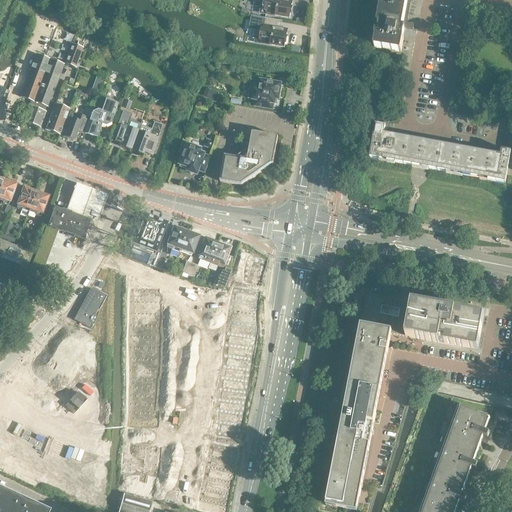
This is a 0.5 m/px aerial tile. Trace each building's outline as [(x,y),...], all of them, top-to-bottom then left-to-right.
[(268,0),(266,14),(289,19),(293,0),(291,0),(268,0)] [(381,0),(377,25),(379,25),(378,33),(376,32),(375,37),(376,37),(374,48),(401,52),(403,37),(402,37),(404,29),(405,30),(406,28),(409,29),(409,30),(410,30),(411,23),(410,24),(406,24),(410,0),(381,0)] [(261,44),(284,48),(288,30),(276,28),(277,20),(252,16),(250,26),(263,28),(261,44)] [(83,48),(71,44),(64,64),(76,68),(83,48)] [(32,102),(29,107),(44,113),(46,107),(48,108),(63,65),(36,55),(20,97),(32,102)] [(256,100),(255,106),(272,110),(274,103),(275,98),(278,99),(280,85),(261,81),(261,82),(257,81),(256,90),(255,90),(253,100),(256,100)] [(92,112),(89,121),(84,134),(92,136),(97,138),(101,125),(105,126),(111,124),(118,104),(105,99),(101,111),(97,110),(92,112)] [(124,100),(122,108),(129,110),(132,102),(124,100)] [(47,125),(45,130),(53,133),(57,135),(59,135),(67,114),(69,110),(55,105),(51,114),(51,113),(51,114),(50,118),(49,118),(50,118),(48,123),(47,123),(47,125)] [(46,113),(44,113),(29,107),(23,122),(40,128),(43,121),(46,113)] [(131,150),(138,132),(127,128),(131,114),(123,111),(115,133),(112,141),(120,144),(119,146),(131,150)] [(84,131),(87,120),(88,119),(78,116),(76,121),(68,118),(61,136),(74,141),(77,133),(82,135),(84,131)] [(154,123),(151,130),(140,126),(138,132),(131,150),(143,155),(145,148),(148,149),(153,151),(152,153),(153,153),(155,147),(162,125),(154,123)] [(505,183),(509,164),(509,159),(511,152),(501,150),(500,156),(384,134),(384,133),(384,132),(385,127),(376,125),(375,131),(370,158),(412,166),(429,169),(504,183),(505,183)] [(268,164),(271,164),(273,165),(278,137),(252,132),(250,148),(236,158),(225,156),(220,182),(236,185),(242,186),(247,183),(261,173),(259,170),(262,168),(263,170),(264,170),(265,170),(266,170),(266,169),(267,169),(267,168),(266,168),(266,167),(265,166),(268,164)] [(200,150),(187,145),(180,164),(179,167),(189,170),(188,171),(197,174),(198,171),(204,173),(210,157),(204,155),(205,152),(200,150)] [(4,180),(0,190),(0,199),(3,201),(3,204),(8,206),(15,186),(11,184),(12,183),(4,180)] [(107,196),(75,184),(64,211),(97,223),(107,196)] [(15,199),(12,208),(16,209),(21,211),(21,210),(28,213),(28,212),(36,192),(28,189),(27,190),(23,189),(19,201),(15,199)] [(44,195),(36,192),(34,198),(29,211),(28,212),(29,212),(29,211),(36,213),(35,216),(40,218),(47,198),(44,196),(44,195)] [(50,207),(43,226),(60,232),(60,231),(68,234),(68,235),(68,236),(73,238),(73,236),(83,240),(90,221),(50,207)] [(134,244),(132,249),(150,255),(152,251),(152,250),(154,251),(155,252),(155,251),(159,243),(166,223),(165,223),(164,221),(162,220),(160,221),(159,220),(158,219),(156,219),(152,217),(151,218),(144,215),(134,244)] [(7,223),(1,238),(13,242),(15,238),(7,235),(11,224),(7,223)] [(179,250),(186,232),(180,229),(178,230),(174,228),(167,246),(167,245),(166,248),(178,253),(179,250)] [(32,231),(26,250),(33,253),(40,234),(38,233),(38,234),(33,232),(32,231)] [(192,234),(186,232),(179,250),(185,252),(184,254),(190,257),(198,237),(193,236),(192,234)] [(0,280),(20,288),(33,253),(26,250),(13,245),(1,241),(0,240),(0,280)] [(210,261),(217,243),(211,241),(210,241),(205,240),(198,259),(202,261),(203,259),(210,261)] [(124,242),(119,255),(123,256),(147,265),(147,264),(150,255),(131,249),(132,245),(124,242)] [(217,243),(210,261),(210,264),(222,268),(229,249),(225,247),(223,246),(217,243)] [(150,255),(147,264),(155,267),(160,253),(155,251),(155,252),(154,251),(152,250),(152,251),(150,255)] [(160,253),(155,267),(160,269),(166,255),(160,253)] [(249,258),(244,280),(258,283),(261,270),(263,271),(265,263),(263,263),(263,262),(258,260),(250,256),(249,258)] [(188,275),(192,265),(187,263),(183,273),(188,275)] [(197,267),(192,265),(188,275),(193,277),(197,267)] [(214,285),(213,286),(215,287),(219,289),(227,291),(230,271),(225,269),(224,271),(223,272),(222,272),(221,271),(219,270),(214,285)] [(132,296),(132,302),(153,303),(153,291),(145,291),(146,288),(140,288),(139,291),(132,290),(132,291),(132,296)] [(91,289),(74,320),(91,329),(97,317),(94,316),(105,296),(96,291),(91,289)] [(237,290),(236,301),(257,304),(258,293),(237,290)] [(357,511),(391,334),(406,337),(412,303),(371,295),(370,295),(369,295),(368,295),(368,296),(367,296),(366,297),(366,298),(366,299),(328,491),(325,506),(357,511)] [(236,301),(234,312),(235,312),(255,315),(257,304),(236,301)] [(132,302),(132,314),(153,314),(153,303),(132,302)] [(484,316),(412,303),(406,337),(466,348),(478,351),(484,316)] [(235,312),(233,322),(254,326),(255,321),(256,315),(255,315),(235,312)] [(132,314),(131,325),(153,325),(153,314),(132,314)] [(233,322),(231,334),(252,337),(254,326),(233,322)] [(131,325),(131,337),(152,337),(153,325),(131,325)] [(70,326),(63,334),(78,349),(82,345),(86,341),(89,337),(83,331),(80,335),(71,326),(70,326)] [(63,334),(56,342),(71,357),(78,349),(63,334)] [(231,334),(230,345),(251,348),(252,342),(253,342),(253,338),(252,338),(252,337),(231,334)] [(131,337),(131,348),(152,348),(152,337),(131,337)] [(56,342),(48,350),(49,351),(64,365),(71,357),(56,342)] [(230,345),(228,356),(229,356),(249,359),(250,353),(251,349),(251,348),(230,345)] [(131,348),(131,359),(152,360),(152,348),(131,348)] [(49,351),(42,359),(57,373),(65,365),(64,365),(49,351)] [(229,356),(227,367),(248,370),(250,359),(249,359),(229,356)] [(42,359),(34,367),(35,367),(50,381),(57,373),(42,359)] [(131,359),(131,371),(149,371),(152,371),(152,360),(131,359)] [(35,367),(28,375),(43,390),(51,382),(50,381),(35,367)] [(227,367),(226,378),(247,381),(248,370),(227,367)] [(131,371),(131,379),(149,379),(149,371),(131,371)] [(20,383),(20,384),(26,389),(25,390),(29,394),(30,393),(36,398),(43,390),(28,375),(20,383)] [(226,378),(224,389),(245,392),(247,381),(226,378)] [(131,379),(131,388),(149,388),(149,379),(131,379)] [(130,390),(130,396),(148,396),(149,388),(131,388),(130,390)] [(224,389),(222,400),(243,403),(245,392),(224,389)] [(462,494),(470,473),(472,468),(476,469),(476,468),(477,464),(478,464),(474,462),(482,441),(483,436),(487,438),(488,437),(487,437),(489,433),(489,432),(485,431),(490,418),(494,406),(428,392),(384,511),(455,511),(458,504),(460,499),(464,501),(465,500),(464,500),(466,496),(462,494)] [(130,396),(130,404),(148,405),(148,396),(130,396)] [(222,400),(221,410),(242,414),(243,403),(222,400)] [(130,404),(130,413),(148,413),(148,405),(130,404)] [(221,410),(219,422),(240,425),(242,414),(221,410)] [(130,424),(132,424),(136,424),(151,424),(151,413),(148,413),(130,413),(130,424)] [(7,421),(0,436),(0,441),(8,445),(17,426),(7,421)] [(217,433),(217,434),(233,436),(237,437),(237,436),(238,437),(238,436),(240,425),(219,422),(217,433)] [(17,426),(8,445),(18,450),(22,441),(27,430),(22,428),(17,426)] [(22,441),(18,450),(28,454),(36,435),(27,430),(22,441)] [(36,435),(28,454),(37,459),(46,439),(36,435)] [(46,439),(37,459),(49,464),(57,444),(46,439)] [(57,444),(49,464),(61,468),(67,448),(57,444)] [(216,446),(214,457),(234,461),(236,450),(221,447),(221,446),(217,446),(216,446)] [(125,456),(123,473),(144,475),(147,448),(140,448),(138,447),(137,447),(135,447),(133,447),(133,449),(133,454),(133,456),(125,456)] [(67,448),(61,468),(72,472),(78,451),(67,448)] [(147,448),(144,475),(157,476),(158,464),(160,450),(158,449),(157,448),(155,448),(153,449),(151,449),(147,448)] [(78,451),(72,472),(85,475),(89,454),(78,451)] [(89,454),(85,475),(97,477),(98,476),(99,476),(100,471),(98,471),(101,456),(100,456),(89,454)] [(214,457),(212,467),(232,471),(233,466),(234,461),(214,457)] [(212,467),(209,479),(230,483),(231,476),(233,477),(233,473),(232,472),(232,471),(212,467)] [(209,479),(207,490),(228,494),(230,483),(209,479)] [(0,486),(0,511),(49,511),(50,510),(0,486)] [(207,490),(205,500),(226,504),(228,494),(207,490)] [(122,511),(148,511),(151,503),(127,496),(122,511)] [(203,511),(205,511),(224,511),(224,510),(226,504),(205,500),(203,511)]
